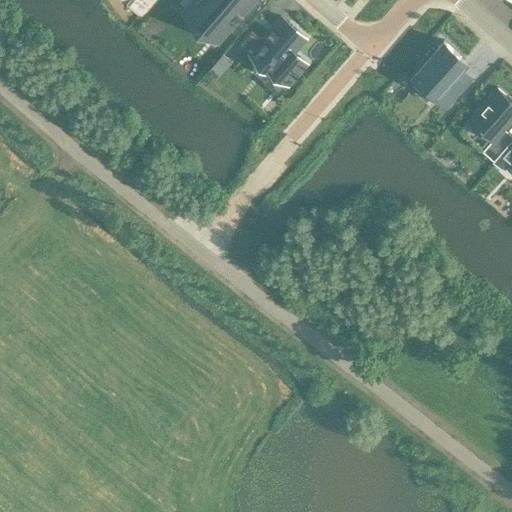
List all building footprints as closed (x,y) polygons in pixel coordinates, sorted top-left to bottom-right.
[(183,0),(180,4),(199,20),(215,2),(227,12),(237,0),(183,0)] [(255,32),(231,59),(245,70),(256,57),(284,80),(298,63),(302,67),(316,52),(311,48),(314,45),(311,42),(313,39),(303,30),(300,33),(290,25),(281,36),(278,33),(269,44),(255,32)] [(465,82),(454,72),(458,66),(465,58),(444,40),(436,49),(433,46),(422,59),(425,61),(415,73),(407,83),(408,83),(416,74),(435,91),(433,93),(446,104),(465,82)] [(219,78),(233,61),(224,53),(209,69),(219,78)] [(470,119),(493,140),(511,117),(511,99),(498,87),(470,119)] [(494,160),(501,152),(490,142),(483,150),(494,160)] [(511,144),(503,155),(511,163),(511,144)] [(508,159),(503,155),(496,163),(501,168),(508,159)]
